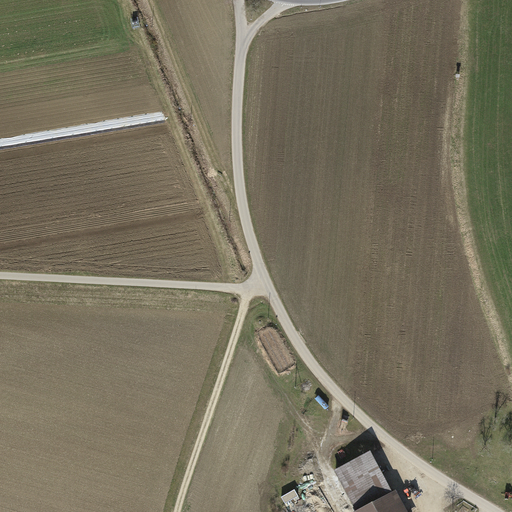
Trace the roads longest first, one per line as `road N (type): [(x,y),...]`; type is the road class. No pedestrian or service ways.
road 1 (track): [(237,0),(236,152),(265,278),(308,356),(368,420),(505,511)]
road 2 (track): [(0,274),(249,287),(265,278)]
road 3 (track): [(249,287),(177,511)]
